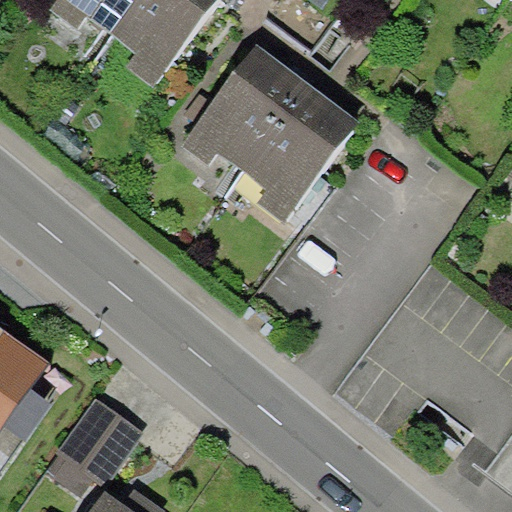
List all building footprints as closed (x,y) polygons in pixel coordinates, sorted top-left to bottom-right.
[(54,0),(47,10),(75,34),(85,23),(109,42),(140,0),(54,0)] [(218,0),(140,0),(109,42),(136,61),(126,75),(150,92),(218,0)] [(304,90),(252,48),(177,151),(203,170),(212,157),(238,176),(304,90)] [(353,127),(304,90),(238,176),(263,195),(255,206),(279,224),(353,127)] [(0,331),(0,440),(52,367),(0,331)] [(140,437),(95,403),(56,454),(101,488),(140,437)]
